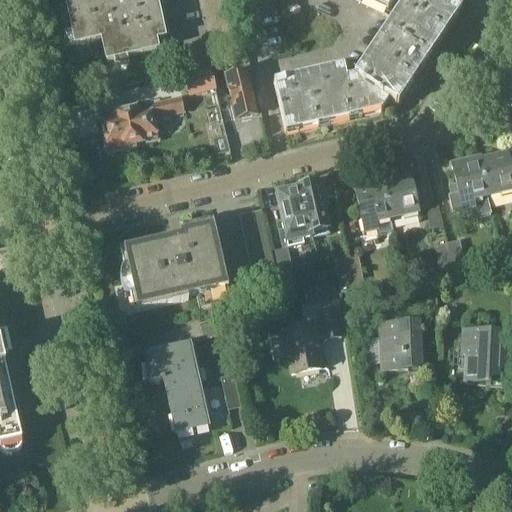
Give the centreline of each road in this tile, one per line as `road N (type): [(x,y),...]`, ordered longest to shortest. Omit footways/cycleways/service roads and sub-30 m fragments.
road 1 (residential): [(511,486),(421,461),(357,454),(120,511)]
road 2 (tertiary): [(110,511),(43,222)]
road 3 (residential): [(43,222),(285,163)]
road 4 (residential): [(285,163),(428,128),(472,70)]
road 5 (tertiary): [(43,222),(0,33)]
road 6 (residential): [(285,163),(250,2)]
